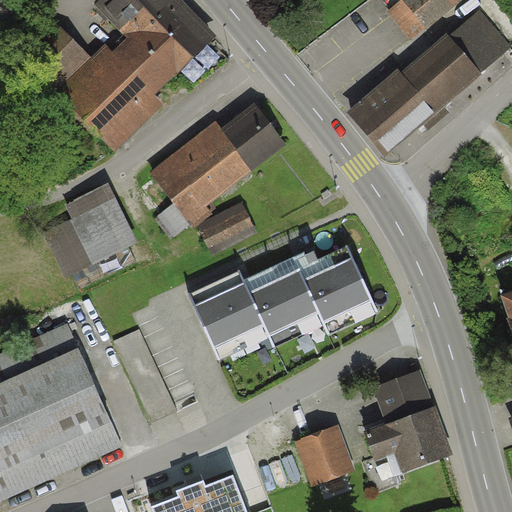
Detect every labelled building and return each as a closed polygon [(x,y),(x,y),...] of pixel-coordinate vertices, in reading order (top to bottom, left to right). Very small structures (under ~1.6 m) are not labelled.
[(0,0),(0,23),(16,15),(8,0),(0,0)] [(150,96),(211,39),(174,0),(104,0),(90,13),(118,42),(95,64),(63,30),(21,69),(107,159),(161,108),(150,96)] [(461,0),(405,0),(389,14),(412,42),(461,0)] [(356,110),(390,151),(511,50),(511,47),(480,8),(356,110)] [(148,177),(183,225),(291,146),(256,98),(148,177)] [(69,275),(134,245),(108,190),(44,219),(69,275)] [(207,261),(258,236),(243,207),(193,232),(207,261)] [(242,266),(194,288),(222,349),(272,326),(277,336),(327,313),(332,324),(378,303),(349,241),(321,254),(316,243),(246,276),(242,266)] [(511,285),(501,289),(511,319),(511,285)] [(0,498),(122,444),(68,327),(0,357),(0,498)] [(178,412),(140,330),(114,342),(153,424),(178,412)] [(452,452),(421,368),(374,385),(388,420),(365,429),(376,458),(388,454),(396,475),(452,452)] [(355,477),(338,428),(296,442),(312,492),(355,477)] [(249,511),(235,475),(206,486),(204,480),(177,491),(179,496),(152,507),(153,511),(249,511)]
